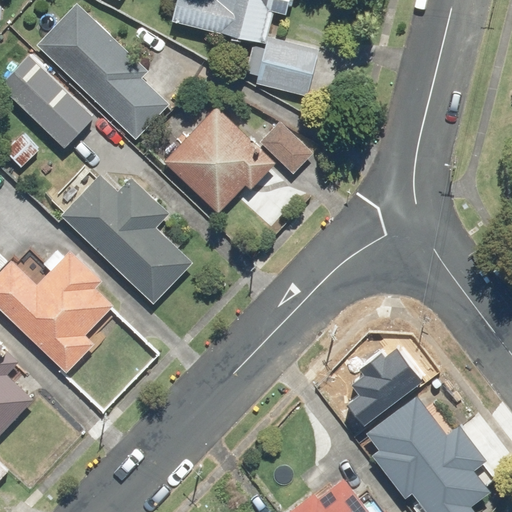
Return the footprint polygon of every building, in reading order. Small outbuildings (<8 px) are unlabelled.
[(79,0),(38,43),(137,137),(171,102),(143,76),(150,68),(79,0)] [(178,0),(174,19),(267,41),(275,10),(289,13),(291,0),(178,0)] [(267,47),(254,43),(247,71),(259,74),(257,82),(309,95),(321,47),(270,34),(267,47)] [(31,53),(1,84),(66,146),(96,115),(31,53)] [(278,161),(219,104),(166,159),(220,211),(247,182),(252,187),(278,161)] [(282,119),(261,140),(295,172),(315,151),(282,119)] [(3,145),(23,166),(41,149),(21,128),(3,145)] [(103,171),(62,213),(155,302),(195,260),(158,224),(171,211),(134,175),(121,189),(103,171)] [(13,258),(0,272),(0,304),(68,371),(96,342),(87,333),(116,303),(98,286),(105,278),(72,247),(64,255),(58,249),(46,261),(52,268),(38,282),(13,258)] [(0,271),(11,260),(0,248),(0,271)] [(0,435),(36,398),(9,372),(22,359),(0,338),(0,435)] [(481,511),(472,501),(493,485),(489,479),(496,474),(483,457),(488,453),(462,418),(448,429),(418,389),(366,428),(379,445),(372,450),(406,494),(413,489),(419,496),(412,501),(420,511),(481,511)] [(314,489),(286,510),(287,511),(392,511),(388,506),(379,511),(374,511),(345,473),(318,494),(314,489)]
